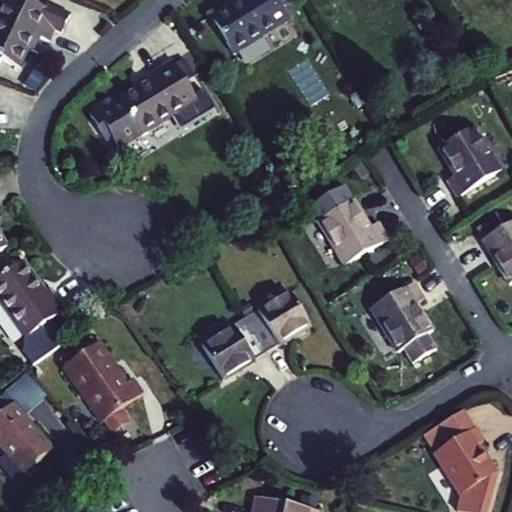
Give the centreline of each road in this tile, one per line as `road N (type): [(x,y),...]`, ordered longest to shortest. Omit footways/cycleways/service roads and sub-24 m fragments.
road 1 (residential): [(159,0),(54,94),(33,147),(40,195),(50,208),(134,257)]
road 2 (residential): [(509,364),(384,160)]
road 3 (residential): [(509,364),(418,415),(318,454)]
